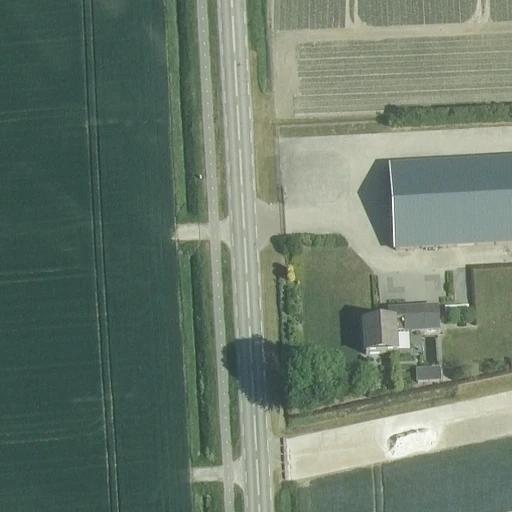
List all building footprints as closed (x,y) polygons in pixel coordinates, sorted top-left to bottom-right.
[(311,141),(274,142),(276,204),(313,203),(311,141)] [(511,160),(390,168),(395,250),(511,243),(511,160)] [(466,268),(448,267),(448,288),(465,288),(466,268)] [(387,322),(363,324),(365,357),(395,355),(394,334),(425,332),(439,332),(437,308),(424,308),(387,311),(387,322)] [(443,308),(444,318),(469,317),(468,308),(443,308)] [(439,371),(427,372),(427,384),(439,384),(439,371)] [(511,410),(358,444),(363,465),(511,432),(511,410)]
